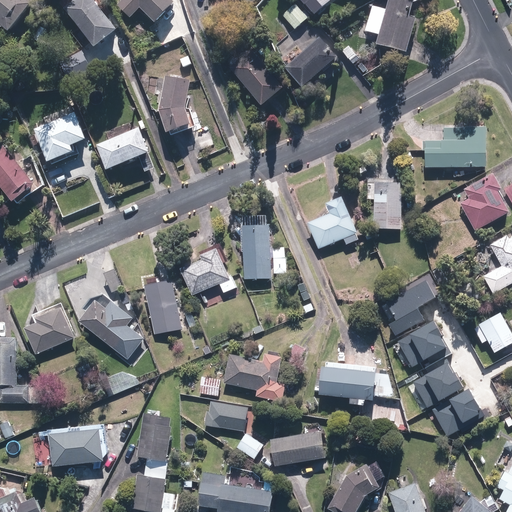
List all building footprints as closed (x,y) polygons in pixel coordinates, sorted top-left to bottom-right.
[(21,0),(0,0),(0,26),(9,34),(31,8),(21,0)] [(78,0),(67,10),(99,48),(121,30),(95,0),(78,0)] [(143,9),(159,24),(178,4),(174,0),(126,0),(120,7),(133,20),(143,9)] [(391,0),(381,46),(411,53),(419,20),(413,18),(417,1),(414,0),(391,0)] [(284,16),(296,30),(310,18),(297,4),(284,16)] [(339,37),(342,42),(349,37),(346,33),(339,37)] [(169,36),(159,40),(161,46),(172,42),(169,36)] [(289,69),(306,89),(341,58),(323,38),(289,69)] [(350,59),(354,55),(356,54),(350,47),(344,53),(350,59)] [(233,69),(266,107),(287,88),(254,51),(233,69)] [(351,59),(355,65),(362,59),(358,54),(351,59)] [(182,60),(185,68),(193,65),(190,57),(182,60)] [(163,112),(171,134),(195,125),(189,109),(193,81),(168,78),(163,112)] [(3,108),(7,114),(13,111),(10,105),(3,108)] [(39,131),(52,163),(79,152),(76,147),(91,141),(80,114),(39,131)] [(100,146),(110,171),(153,153),(143,128),(100,146)] [(446,151),(428,151),(428,169),(489,168),(489,128),(468,128),(468,130),(446,130),(446,143),(446,151)] [(0,181),(18,203),(40,185),(7,146),(0,151),(0,181)] [(407,155),(409,163),(415,161),(412,153),(407,155)] [(473,201),(463,206),(478,232),(511,212),(501,193),(505,191),(497,176),(468,192),(473,201)] [(377,230),(404,231),(406,184),(379,183),(377,230)] [(335,216),(312,225),(323,250),(347,240),(350,246),(362,241),(360,235),(361,234),(347,199),(331,206),(335,216)] [(246,226),(247,280),(275,279),(275,274),(289,274),(288,248),(274,249),(273,225),(246,226)] [(511,237),(511,236),(494,246),(505,267),(487,277),(497,295),(511,286),(511,237)] [(207,262),(184,271),(195,297),(223,286),(227,294),(239,289),(234,277),(232,277),(222,251),(205,258),(207,262)] [(490,256),(477,253),(475,268),(487,270),(490,256)] [(122,291),(115,271),(104,274),(112,294),(122,291)] [(445,271),(433,277),(440,289),(451,283),(445,271)] [(441,294),(429,273),(405,287),(408,291),(387,303),(397,319),(389,324),(395,335),(422,320),(415,308),(441,294)] [(177,282),(149,286),(157,335),(185,330),(177,282)] [(112,312),(97,299),(80,319),(83,322),(119,352),(127,359),(144,338),(129,325),(127,324),(132,318),(128,315),(117,306),(112,312)] [(305,307),(308,313),(315,310),(313,304),(305,307)] [(37,321),(24,327),(35,352),(74,336),(61,306),(36,317),(37,321)] [(481,326),(497,354),(511,345),(511,328),(503,313),(481,326)] [(434,321),(398,342),(412,367),(428,358),(431,364),(452,352),(434,321)] [(0,402),(40,403),(40,388),(29,388),(29,386),(16,385),(16,338),(0,337),(0,402)] [(305,350),(295,346),(287,364),(298,369),(305,350)] [(256,397),(282,402),(286,385),(277,383),(283,357),(266,354),(264,361),(231,354),(224,383),(258,391),(256,397)] [(453,374),(447,363),(413,382),(428,408),(463,388),(455,373),(453,374)] [(373,400),(374,396),(392,398),(387,375),(376,374),(376,373),(323,367),(320,395),(350,398),(350,404),(365,406),(365,399),(373,400)] [(202,395),(220,397),(223,381),(205,378),(202,395)] [(196,391),(196,380),(188,381),(188,391),(196,391)] [(484,416),(468,388),(431,409),(447,437),(484,416)] [(207,413),(205,425),(245,431),(248,408),(211,403),(210,413),(207,413)] [(150,459),(149,466),(169,470),(171,460),(170,460),(176,428),(173,427),(174,419),(148,414),(140,457),(150,459)] [(2,425),(7,438),(16,435),(10,422),(2,425)] [(54,436),(58,468),(108,462),(104,430),(54,436)] [(271,439),(275,466),(326,458),(322,431),(271,439)] [(237,447),(255,458),(264,444),(246,433),(237,447)] [(204,449),(194,449),(193,460),(204,461),(204,449)] [(327,509),(333,511),(356,511),(366,496),(380,488),(376,481),(384,477),(376,462),(369,467),(367,464),(347,475),(327,509)] [(511,511),(511,463),(507,473),(503,472),(496,486),(503,490),(498,499),(509,505),(505,511),(511,511)] [(168,480),(169,470),(149,466),(147,476),(141,475),(135,509),(152,511),(164,511),(170,480),(168,480)] [(270,511),(273,492),(263,490),(224,484),(225,476),(203,473),(198,506),(218,509),(217,511),(270,511)] [(392,493),(399,511),(430,511),(420,483),(392,493)] [(29,505),(24,493),(11,498),(7,491),(0,489),(0,488),(0,511),(46,511),(41,499),(29,505)] [(491,511),(473,498),(461,511),(491,511)]
